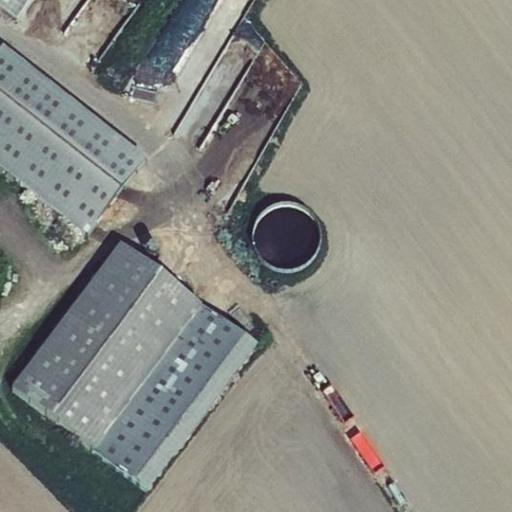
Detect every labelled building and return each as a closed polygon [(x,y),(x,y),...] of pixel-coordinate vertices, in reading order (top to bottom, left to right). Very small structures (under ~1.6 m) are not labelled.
[(37,0),(9,0),(27,14),(37,0)] [(18,44),(0,66),(0,148),(27,169),(103,228),(160,155),(18,44)] [(0,205),(27,169),(0,148),(0,205)] [(139,255),(30,391),(105,450),(213,313),(139,255)] [(159,492),(267,356),(213,313),(105,450),(159,492)]
